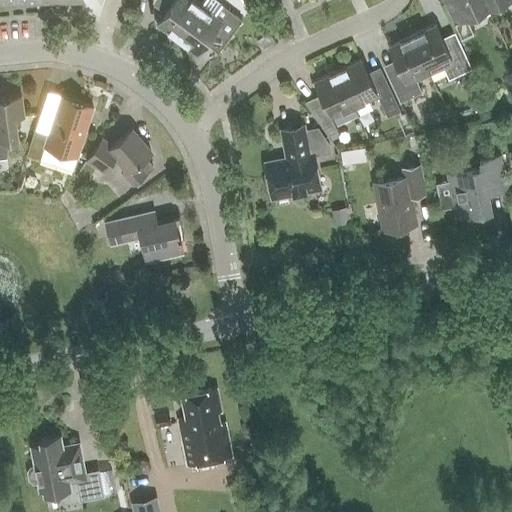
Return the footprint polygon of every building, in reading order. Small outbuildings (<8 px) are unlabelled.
[(177,38),(201,6),(193,0),(169,0),(172,2),(157,23),(177,38)] [(214,0),(205,0),(201,6),(177,38),(197,53),(213,33),(226,42),(242,20),(221,4),(214,0)] [(242,0),(248,10),(256,6),(253,0),(242,0)] [(466,18),(488,7),(484,0),(457,0),(461,8),(450,13),(462,38),(473,33),(466,18)] [(435,25),(412,36),(428,71),(441,64),(449,80),(472,69),(459,42),(446,48),(435,25)] [(428,71),(412,36),(388,47),(399,70),(387,75),(400,102),(422,92),(415,77),(428,71)] [(361,59),(337,70),(354,105),(377,95),(387,117),(400,111),(384,77),(372,82),(361,59)] [(354,105),(337,70),(314,81),(325,104),(311,111),(328,136),(338,131),(331,116),(354,105)] [(0,158),(6,157),(6,140),(18,139),(15,117),(24,116),(21,96),(0,98),(0,158)] [(77,156),(93,107),(60,96),(48,132),(35,128),(27,155),(40,159),(44,146),(77,156)] [(312,154),(330,151),(329,143),(317,127),(303,130),(303,127),(283,131),(289,159),(267,163),(273,197),(319,188),(312,154)] [(116,157),(125,168),(120,172),(132,186),(154,167),(145,157),(151,152),(131,129),(112,145),(102,138),(87,160),(101,170),(116,157)] [(418,148),(416,136),(407,137),(410,149),(418,148)] [(342,160),(365,159),(364,147),(341,149),(342,160)] [(448,174),(450,182),(442,184),(438,189),(441,203),(447,207),(455,205),(457,217),(490,210),(486,188),(505,184),(500,156),(480,160),(481,168),(448,174)] [(409,195),(424,193),(418,166),(404,169),(406,178),(375,183),(384,228),(415,223),(409,195)] [(347,207),(332,210),(335,225),(350,222),(347,207)] [(172,219),(151,224),(148,213),(106,223),(111,244),(140,237),(145,259),(162,255),(162,257),(182,252),(180,242),(182,241),(181,237),(182,236),(177,217),(172,218),(172,219)] [(187,465),(233,456),(226,422),(220,423),(217,412),(222,411),(217,388),(181,394),(186,417),(178,419),(187,465)] [(155,415),(157,427),(171,425),(169,413),(155,415)] [(81,499),(103,495),(98,470),(84,473),(79,443),(62,447),(59,435),(41,438),(42,443),(32,445),(36,466),(27,467),(30,483),(39,482),(40,489),(44,489),(45,493),(70,488),(68,481),(77,480),(81,499)] [(251,497),(249,484),(230,487),(232,501),(251,497)]
